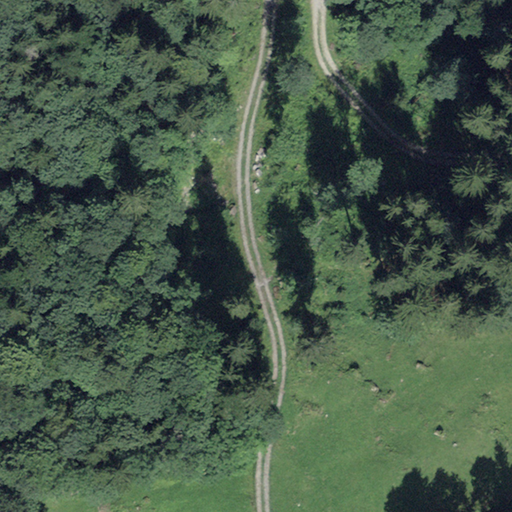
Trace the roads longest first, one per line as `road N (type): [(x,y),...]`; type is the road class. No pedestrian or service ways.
road 1 (track): [(275,0),(244,170),(282,366),(262,449),(261,511)]
road 2 (track): [(511,171),(413,151),(384,132),(326,64),(317,0)]
